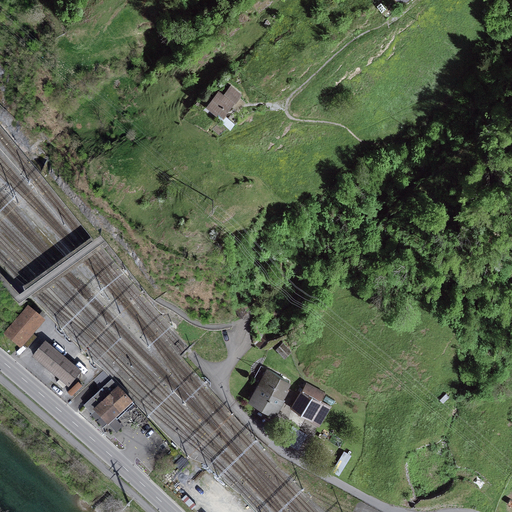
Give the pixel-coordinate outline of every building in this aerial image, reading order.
[(231,83),(224,91),(235,100),(242,93),(231,83)] [(235,101),(219,88),(206,103),(217,112),(218,109),(224,114),(235,101)] [(232,104),(238,110),(245,102),(239,97),(232,104)] [(28,306),(3,334),(21,350),(46,321),(28,306)] [(283,340),(276,347),(284,356),(292,350),(283,340)] [(82,373),(46,342),(32,357),(68,388),(82,373)] [(291,380),(267,367),(249,399),(276,414),(285,396),(284,395),(288,386),(287,386),(291,380)] [(306,380),(301,387),(321,399),(325,392),(306,380)] [(321,399),(301,387),(290,404),(320,423),(331,406),(321,399)] [(93,411),(108,427),(133,404),(118,388),(93,411)] [(299,449),(308,432),(295,425),(286,441),(299,449)]
